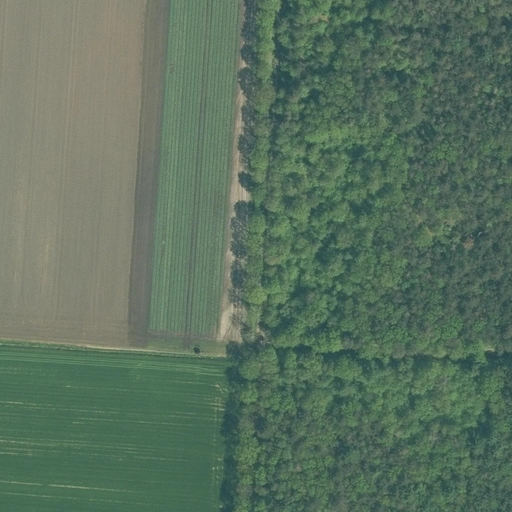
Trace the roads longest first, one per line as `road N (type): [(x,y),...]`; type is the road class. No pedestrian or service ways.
road 1 (track): [(253,511),(279,0)]
road 2 (track): [(511,355),(460,360),(260,349)]
